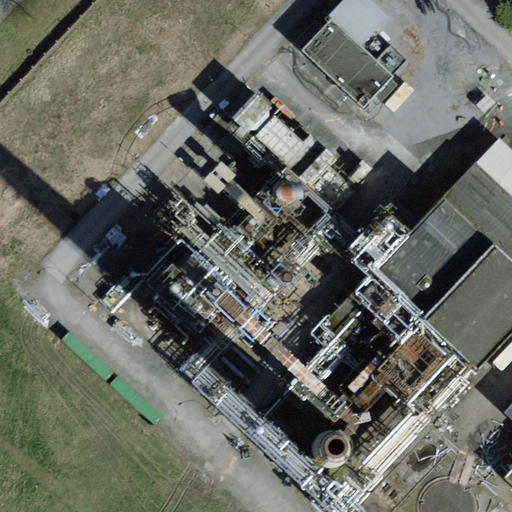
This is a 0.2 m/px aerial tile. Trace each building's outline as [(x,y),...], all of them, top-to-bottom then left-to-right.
[(371,0),(346,0),(305,48),(364,102),(388,74),(364,44),(388,16),(371,0)] [(249,88),(227,113),(295,173),(317,149),(314,146),(315,145),(249,88)] [(445,198),(381,267),(430,317),(494,246),(445,198)] [(511,261),(494,246),(430,317),(481,367),(511,334),(511,261)] [(507,460),(511,454),(511,433),(509,429),(503,425),(497,423),(490,423),(484,426),(479,430),(475,436),(473,442),(474,449),(477,455),(482,460),(488,463),(495,464),(501,463),(507,460)] [(477,511),(478,505),(475,496),(470,488),(463,483),(454,480),(445,480),(437,483),(429,489),(424,496),(422,505),(422,511),(477,511)]
